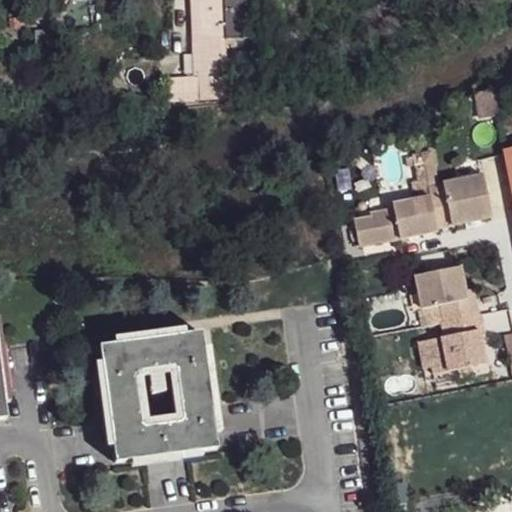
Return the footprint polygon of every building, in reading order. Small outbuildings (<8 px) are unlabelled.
[(190,0),(194,72),(199,72),(199,77),(172,78),(173,99),(228,101),(222,0),(190,0)] [(223,0),(225,41),(253,39),(251,0),(223,0)] [(376,7),(362,13),(364,19),(378,13),(376,7)] [(53,31),(35,32),(36,65),(53,64),(53,31)] [(411,153),(415,185),(436,182),(433,151),(411,153)] [(428,189),(430,198),(437,230),(491,219),(482,176),(442,185),(443,186),(428,189)] [(353,222),(359,248),(437,233),(437,230),(430,198),(392,206),(393,211),(370,215),(370,219),(353,222)] [(416,277),(423,310),(442,306),(445,323),(477,317),(473,300),(466,301),(464,293),(459,269),(416,277)] [(471,291),(464,293),(466,301),(473,300),(471,291)] [(441,324),(444,339),(425,342),(431,369),(432,376),(486,366),(479,331),(484,331),(481,316),(478,316),(477,317),(445,323),(444,323),(441,324)] [(99,348),(115,464),(217,450),(201,334),(99,348)] [(425,342),(417,344),(422,370),(431,369),(425,342)]
